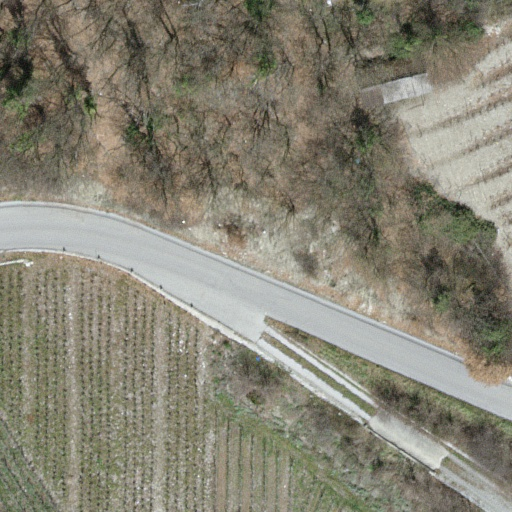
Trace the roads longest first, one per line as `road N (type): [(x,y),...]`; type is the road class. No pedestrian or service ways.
road 1 (unclassified): [(511,399),(192,277),(111,237),(0,232)]
road 2 (track): [(192,277),(511,501)]
